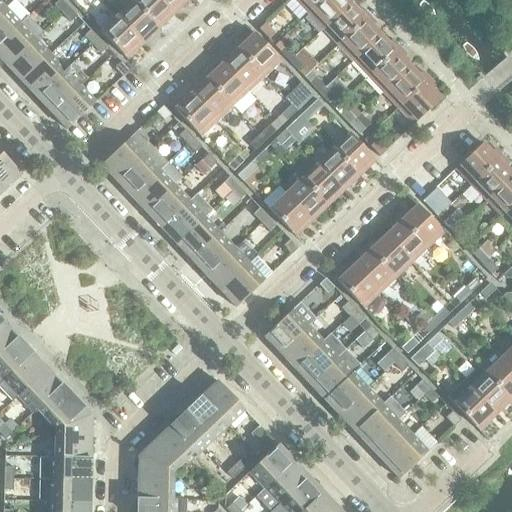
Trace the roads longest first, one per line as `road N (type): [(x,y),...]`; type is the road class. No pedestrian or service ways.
road 1 (residential): [(226,342),(473,102)]
road 2 (residential): [(62,170),(82,160),(249,0)]
road 3 (tertiary): [(226,342),(62,170)]
road 4 (tertiary): [(387,511),(226,342)]
road 5 (residential): [(112,511),(114,451),(226,342)]
